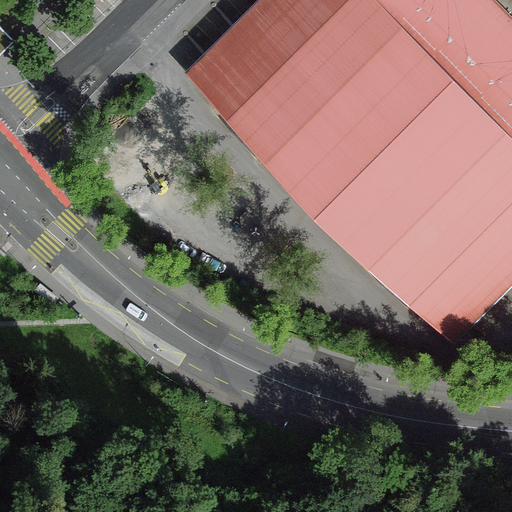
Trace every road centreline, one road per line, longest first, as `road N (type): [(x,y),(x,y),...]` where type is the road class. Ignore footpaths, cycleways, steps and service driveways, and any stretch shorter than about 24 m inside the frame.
road 1 (tertiary): [(0,173),(122,292),(229,359),(334,402),(511,433)]
road 2 (residential): [(161,0),(0,153)]
